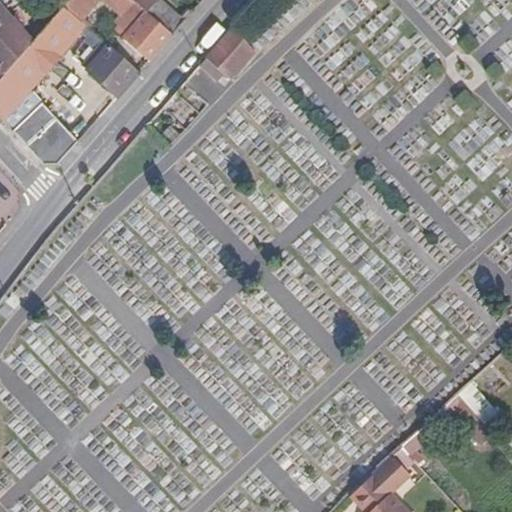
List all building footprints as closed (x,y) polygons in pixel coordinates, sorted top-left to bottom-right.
[(70,0),(63,8),(81,23),(96,6),(90,2),(92,0),(103,0),(127,21),(138,9),(128,0),(70,0)] [(128,0),(138,9),(146,15),(172,37),(186,21),(161,0),(128,0)] [(0,73),(3,77),(33,44),(0,6),(0,73)] [(0,81),(0,117),(6,125),(82,32),(86,27),(81,23),(63,8),(33,44),(3,77),(0,81)] [(124,40),(150,61),(172,37),(146,15),(124,40)] [(84,67),(119,98),(139,74),(86,27),(82,32),(89,39),(86,42),(97,52),(84,67)] [(239,51),(226,38),(196,70),(206,80),(212,76),(223,86),(249,61),(239,51)] [(45,104),(13,132),(44,166),(59,165),(67,156),(79,142),(45,104)] [(0,211),(11,221),(21,209),(21,192),(0,169),(0,211)] [(464,388),(458,393),(481,418),(486,413),(464,388)] [(458,393),(428,421),(436,430),(453,415),(479,443),(492,431),(483,421),(481,418),(458,393)] [(500,406),(483,421),(492,431),(495,434),(511,420),(500,406)] [(428,421),(402,446),(416,462),(423,456),(416,448),(436,430),(428,421)] [(391,456),(349,496),(365,511),(405,511),(388,493),(408,474),(391,456)]
